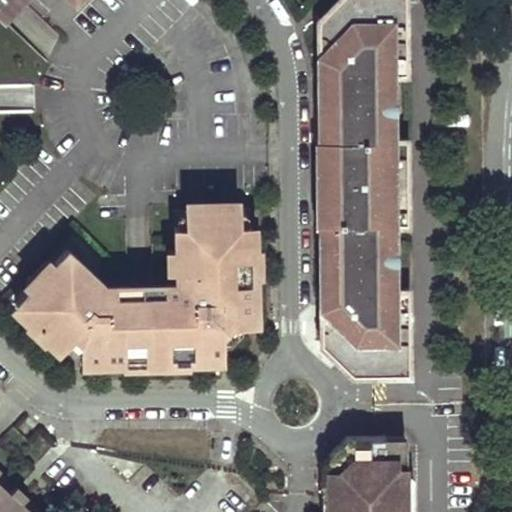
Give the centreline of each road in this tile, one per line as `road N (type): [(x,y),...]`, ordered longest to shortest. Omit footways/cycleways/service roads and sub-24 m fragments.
road 1 (residential): [(301,361),(286,48),(260,0)]
road 2 (residential): [(0,351),(53,394),(80,400),(252,398)]
